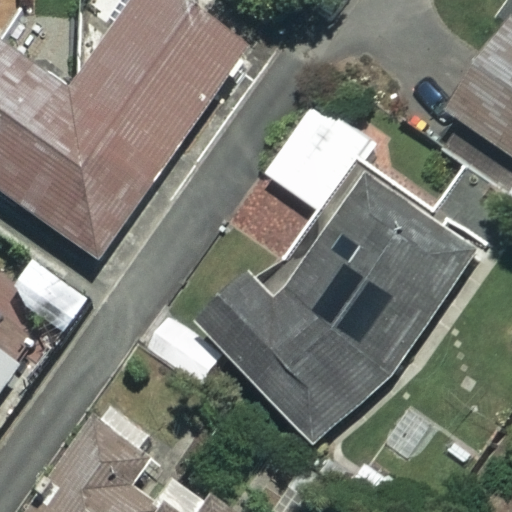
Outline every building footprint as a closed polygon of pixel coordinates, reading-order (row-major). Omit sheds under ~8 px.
[(134,0),(65,99),(0,52),(0,201),(93,267),(240,57),(158,0),(134,0)] [(511,27),(449,109),(511,156),(511,27)] [(315,106),(268,176),(315,210),(269,267),(256,257),(201,325),(328,454),(392,386),(489,242),(363,157),(372,144),(315,106)] [(87,303),(36,267),(9,305),(60,342),(87,303)] [(0,395),(14,376),(0,366),(0,395)] [(135,466),(84,431),(28,511),(197,511),(167,491),(152,511),(135,511),(113,497),(135,466)]
